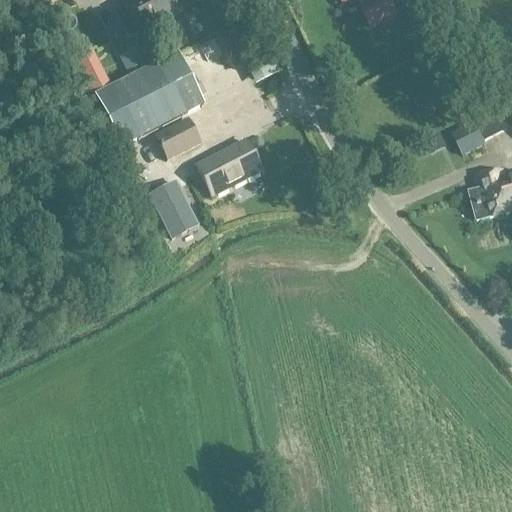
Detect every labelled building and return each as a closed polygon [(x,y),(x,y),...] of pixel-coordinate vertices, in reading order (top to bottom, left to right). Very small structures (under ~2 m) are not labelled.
[(168,0),(138,0),(123,8),(136,36),(176,17),(168,0)] [(340,0),(344,6),(355,0),(357,0),(363,11),(362,12),(371,30),(398,16),(389,0),(388,0),(340,0)] [(134,51),(119,58),(127,73),(142,65),(134,51)] [(91,95),(93,94),(103,88),(84,53),(71,59),(91,95)] [(260,76),(274,69),(267,55),(253,62),(260,76)] [(176,56),(128,81),(154,133),(203,108),(176,56)] [(187,122),(155,139),(167,164),(199,147),(187,122)] [(458,152),(481,140),(474,123),(451,136),(458,152)] [(152,133),(120,148),(173,256),(174,256),(205,240),(167,164),(155,139),(152,133)] [(245,144),(195,169),(211,200),(261,175),(245,144)] [(507,217),(506,214),(511,212),(511,178),(505,181),(503,174),(475,181),(479,193),(470,196),(477,222),(493,218),(493,221),(507,217)]
